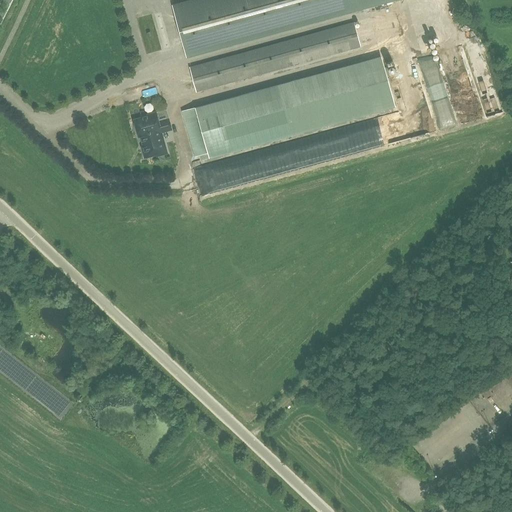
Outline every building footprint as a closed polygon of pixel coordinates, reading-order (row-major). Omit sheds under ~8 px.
[(199,0),(174,7),(187,57),(391,0),(199,0)] [(360,47),(353,22),(190,68),(197,92),(360,47)] [(195,156),(207,153),(209,158),(395,108),(381,57),(182,111),(195,156)] [(158,122),(156,113),(147,115),(147,117),(134,121),(135,124),(134,126),(136,132),(138,133),(139,137),(141,136),(144,147),(142,147),(145,158),(156,155),(157,156),(167,154),(161,133),(171,130),(168,119),(158,122)] [(481,283),(487,292),(492,289),(486,280),(481,283)]
